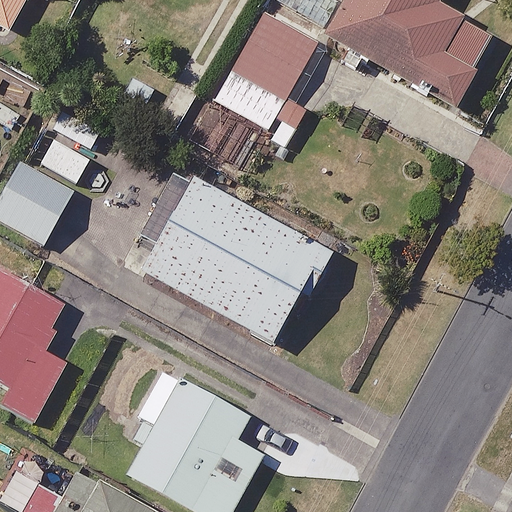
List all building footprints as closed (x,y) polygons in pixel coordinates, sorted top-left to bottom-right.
[(24,0),(38,0),(52,7),(55,0),(0,0),(0,25),(8,30),(24,0)] [(327,27),(282,0),(273,0),(189,139),(240,170),(327,27)] [(436,0),(344,0),(325,35),(451,105),(489,35),(434,4),(436,0)] [(103,131),(65,109),(53,130),(91,152),(103,131)] [(73,191),(18,161),(0,194),(0,221),(43,245),(73,191)] [(330,250),(189,175),(138,270),(271,341),(290,305),(298,309),(330,250)] [(64,306),(0,271),(0,381),(9,386),(0,402),(34,420),(66,361),(41,347),(64,306)] [(247,417),(163,369),(137,414),(154,424),(127,472),(196,511),(231,511),(264,455),(235,438),(247,417)] [(156,511),(98,480),(80,511),(156,511)]
